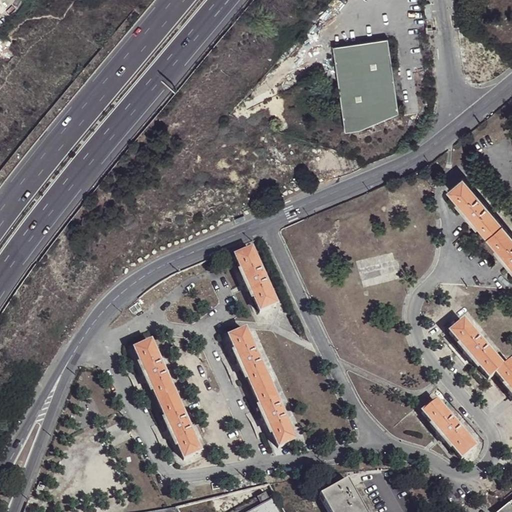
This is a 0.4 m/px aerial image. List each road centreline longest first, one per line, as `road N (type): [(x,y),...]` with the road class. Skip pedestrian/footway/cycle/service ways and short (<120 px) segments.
road 1 (unclassified): [(375,442),(418,452),(452,477),(466,478),(491,460),(491,433),(419,345),(412,322),(412,304),(444,264),(446,221)]
road 2 (motorway): [(0,275),(222,0)]
road 3 (tertiary): [(511,84),(418,155),(264,222)]
road 4 (motorway): [(177,0),(0,223)]
road 5 (unclassified): [(264,222),(375,442)]
road 6 (unclassified): [(100,351),(174,475),(260,463)]
road 7 (tertiary): [(264,222),(137,281),(82,337)]
road 8 (tertiary): [(13,511),(67,357)]
road 9 (unclassified): [(202,332),(227,304),(208,273),(138,324)]
road 10 (unclassified): [(260,463),(202,332)]
road 11 (tertiary): [(67,357),(0,478)]
